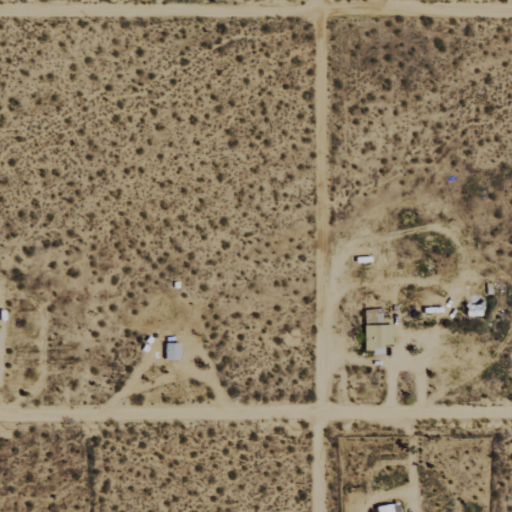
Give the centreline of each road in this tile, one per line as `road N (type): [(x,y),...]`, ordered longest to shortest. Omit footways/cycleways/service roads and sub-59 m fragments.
road 1 (track): [(321,511),(317,0)]
road 2 (track): [(0,413),(511,413)]
road 3 (residential): [(318,10),(0,13)]
road 4 (track): [(511,9),(318,10)]
